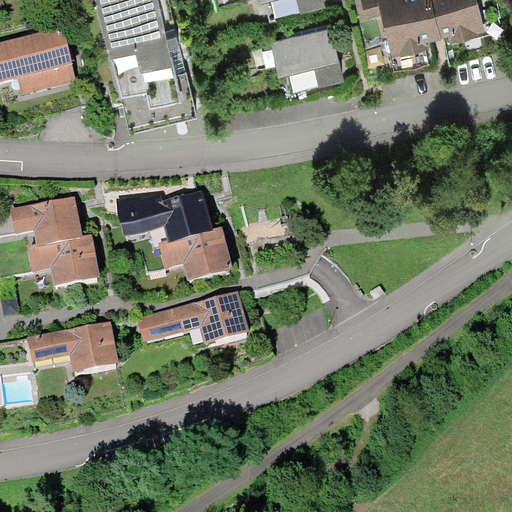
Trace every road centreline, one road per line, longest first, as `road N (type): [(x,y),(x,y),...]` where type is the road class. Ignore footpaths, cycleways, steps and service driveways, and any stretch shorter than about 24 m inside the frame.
road 1 (residential): [(0,466),(83,450),(242,400),(330,358),(511,238)]
road 2 (residential): [(511,92),(222,150),(0,155)]
road 3 (track): [(195,511),(511,280)]
